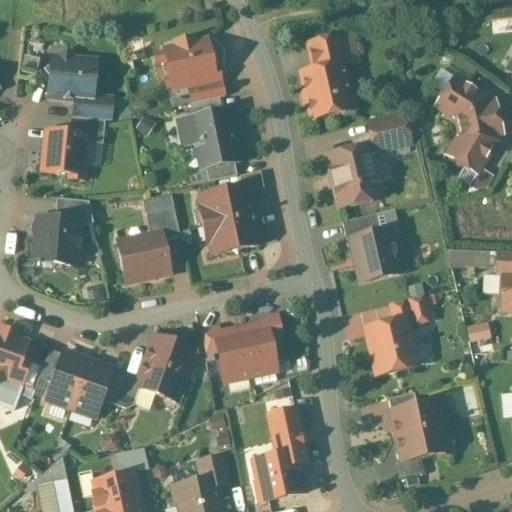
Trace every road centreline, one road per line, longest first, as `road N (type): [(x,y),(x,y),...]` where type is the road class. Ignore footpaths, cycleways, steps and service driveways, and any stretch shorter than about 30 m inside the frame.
road 1 (residential): [(311,281),(107,327),(0,291)]
road 2 (residential): [(311,281),(266,70),(249,27)]
road 3 (residential): [(354,511),(333,440),(311,281)]
